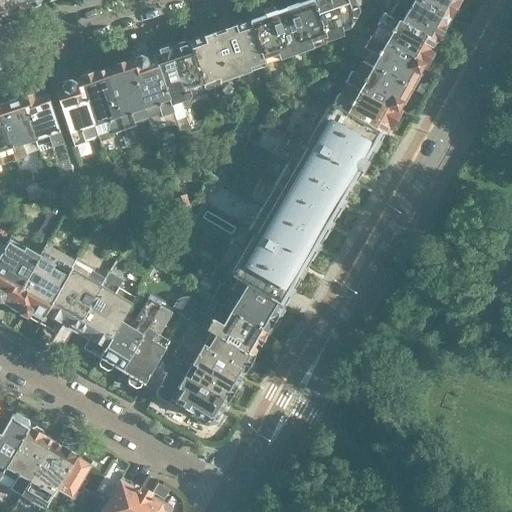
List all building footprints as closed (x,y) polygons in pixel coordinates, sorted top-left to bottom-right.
[(0,0),(0,11),(1,14),(10,11),(14,14),(24,11),(25,7),(26,7),(23,0),(0,0)] [(286,9),(285,9),(293,31),(282,35),(289,56),(312,48),(310,42),(324,37),(325,37),(312,0),(311,0),(296,5),(295,4),(285,7),(286,9)] [(312,0),(325,37),(324,37),(325,41),(342,36),(340,30),(347,28),(337,0),(312,0)] [(337,0),(347,28),(349,28),(359,11),(357,7),(364,6),(361,0),(337,0)] [(396,0),(396,3),(389,15),(397,20),(434,41),(441,40),(445,33),(443,25),(447,17),(417,0),(396,0)] [(417,0),(447,17),(456,15),(460,8),(459,2),(459,0),(417,0)] [(264,16),(248,22),(261,59),(263,59),(276,54),(279,60),(289,56),(282,35),(293,31),(285,9),(274,13),(273,11),(263,15),(264,16)] [(383,30),(378,40),(377,40),(383,44),(420,64),(423,65),(432,50),(430,48),(434,41),(397,20),(389,15),(383,12),(375,26),(383,30)] [(211,32),(211,33),(219,57),(231,53),(239,75),(250,71),(249,68),(264,62),(263,59),(261,59),(248,22),(235,26),(234,25),(223,29),(223,30),(212,34),(211,32)] [(203,37),(188,42),(202,84),(217,78),(219,82),(239,75),(231,53),(219,57),(211,33),(202,36),(203,37)] [(412,90),(421,74),(416,71),(420,64),(383,44),(377,40),(370,36),(363,48),(377,55),(371,67),(412,90)] [(152,53),(154,59),(169,100),(168,100),(169,105),(171,105),(180,136),(191,133),(181,101),(188,99),(190,94),(188,88),(202,84),(188,42),(185,43),(182,42),(177,44),(175,46),(166,49),(162,48),(160,49),(158,52),(152,53)] [(133,60),(127,63),(146,118),(160,114),(161,116),(173,112),(171,105),(169,105),(168,100),(169,100),(154,59),(147,61),(145,58),(140,55),(134,57),(133,60)] [(113,67),(103,71),(122,130),(134,125),(133,122),(146,118),(127,63),(125,63),(121,62),(115,64),(113,67)] [(362,62),(356,73),(351,70),(344,82),(358,90),(396,110),(400,103),(403,105),(412,90),(371,67),(362,62)] [(337,63),(336,64),(325,72),(336,78),(341,70),(337,63)] [(81,78),(77,80),(96,135),(111,130),(112,134),(122,130),(103,71),(92,75),(89,73),(82,76),(81,78)] [(306,72),(296,76),(301,90),(310,82),(306,72)] [(300,90),(296,79),(289,82),(293,95),(300,90)] [(55,93),(56,96),(68,134),(73,146),(85,142),(84,139),(96,135),(77,80),(72,81),(70,80),(65,82),(62,87),(63,90),(55,93)] [(339,93),(332,104),(345,112),(382,134),(383,134),(387,126),(389,127),(398,111),(396,110),(358,90),(352,100),(339,93)] [(33,95),(21,99),(38,150),(51,145),(52,147),(63,144),(46,95),(38,98),(33,95)] [(38,150),(21,99),(17,101),(15,99),(8,101),(7,103),(0,105),(0,118),(10,148),(14,158),(14,160),(25,156),(26,156),(25,154),(38,150)] [(250,233),(226,273),(237,279),(245,285),(247,285),(275,302),(275,303),(282,307),(283,305),(284,306),(293,289),(292,289),(303,270),(304,271),(307,265),(306,265),(358,176),(359,176),(362,171),(361,170),(382,134),(345,112),(342,111),(332,105),(332,104),(327,102),(302,144),(295,140),(243,229),(250,233)] [(0,164),(2,164),(1,162),(14,158),(10,148),(0,118),(0,164)] [(28,175),(24,163),(16,166),(21,178),(28,175)] [(91,181),(84,183),(89,199),(102,199),(121,212),(112,186),(101,181),(91,181)] [(80,182),(65,187),(70,200),(85,195),(80,182)] [(10,195),(2,198),(5,206),(13,203),(10,195)] [(174,199),(177,208),(189,204),(185,195),(174,199)] [(68,204),(70,202),(54,203),(38,231),(50,237),(61,216),(68,204)] [(68,204),(61,216),(68,220),(75,208),(68,204)] [(14,207),(14,212),(22,215),(28,206),(14,207)] [(150,230),(138,223),(133,232),(145,239),(150,230)] [(0,300),(3,297),(5,298),(8,301),(10,303),(8,307),(9,307),(39,255),(24,247),(22,250),(7,241),(0,253),(0,300)] [(101,285),(75,329),(90,338),(83,349),(100,359),(101,358),(98,357),(104,348),(105,348),(131,303),(115,293),(136,256),(122,248),(101,285)] [(39,255),(9,307),(10,308),(12,305),(16,306),(20,306),(21,307),(18,313),(26,317),(27,316),(39,324),(41,320),(53,302),(51,301),(66,275),(52,267),(54,264),(39,255)] [(41,320),(39,324),(54,332),(61,321),(75,329),(101,285),(88,278),(92,269),(76,260),(71,268),(66,275),(51,301),(53,302),(41,320)] [(226,273),(216,267),(210,277),(219,283),(210,299),(229,311),(267,333),(269,329),(272,327),(275,323),(276,319),(277,315),(282,307),(275,303),(275,302),(247,285),(245,285),(237,279),(226,273)] [(205,330),(214,335),(252,358),(257,349),(262,347),(266,344),(266,339),(266,335),(267,333),(229,311),(222,324),(212,319),(191,305),(194,302),(189,299),(184,297),(179,300),(174,309),(205,330)] [(101,358),(100,359),(98,362),(99,366),(107,371),(111,369),(113,366),(121,371),(160,305),(147,298),(141,308),(131,303),(105,348),(104,348),(98,357),(101,358)] [(160,305),(121,371),(129,376),(127,380),(128,384),(135,388),(140,387),(142,383),(144,384),(152,370),(165,348),(151,339),(155,333),(158,335),(172,312),(160,305)] [(208,344),(187,332),(180,344),(238,379),(243,372),(244,373),(246,370),(250,373),(256,363),(251,360),(252,358),(214,335),(208,344)] [(233,403),(238,393),(234,390),(235,388),(234,387),(238,379),(180,344),(173,355),(194,368),(188,378),(226,401),(228,400),(233,403)] [(144,384),(155,392),(155,393),(156,396),(167,403),(171,401),(205,421),(207,426),(217,423),(216,417),(225,402),(226,402),(226,401),(188,378),(184,375),(183,376),(161,363),(158,368),(166,373),(162,380),(160,379),(162,376),(152,370),(144,384)] [(0,474),(28,428),(30,425),(29,421),(16,413),(11,415),(3,430),(0,428),(0,474)] [(28,428),(0,474),(0,475),(23,489),(28,481),(28,480),(51,441),(43,436),(42,430),(35,426),(29,429),(29,428),(28,428)] [(28,481),(23,489),(20,495),(31,502),(33,498),(47,507),(54,495),(57,490),(73,463),(77,456),(75,455),(76,454),(71,446),(62,446),(61,447),(51,441),(28,480),(28,481)] [(73,463),(57,490),(71,498),(78,486),(87,471),(73,463)] [(78,486),(71,498),(95,511),(163,511),(165,511),(163,504),(159,505),(153,502),(154,500),(150,497),(150,494),(140,488),(136,489),(132,487),(131,488),(120,482),(119,483),(112,479),(106,481),(91,472),(84,484),(81,488),(78,486)] [(167,490),(157,484),(152,493),(162,499),(167,490)]
